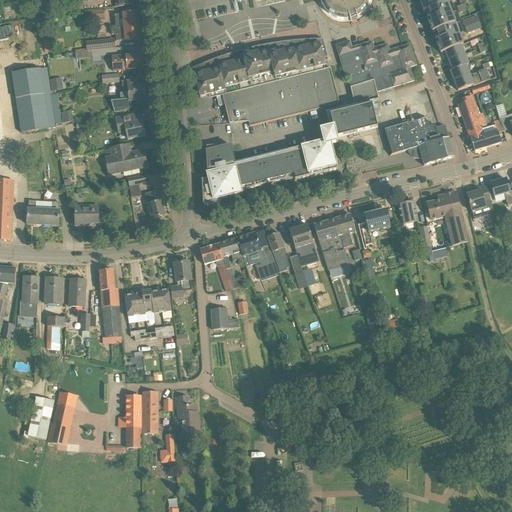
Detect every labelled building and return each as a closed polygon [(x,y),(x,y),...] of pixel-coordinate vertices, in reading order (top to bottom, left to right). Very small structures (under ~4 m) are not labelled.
[(73,0),(74,4),(100,0),(115,0),(116,8),(133,6),(132,0),(73,0)] [(367,8),(369,4),(370,0),(319,0),(319,1),(321,1),(321,3),(324,9),(329,14),(337,18),(344,20),(350,19),(351,22),(358,19),(357,17),(359,16),(362,13),(364,11),(367,8)] [(429,23),(452,15),(446,0),(419,0),(425,12),(429,11),(432,18),(428,20),(429,23)] [(465,4),(457,7),(460,14),(468,10),(465,4)] [(104,10),(85,13),(86,21),(105,19),(104,10)] [(139,13),(115,15),(115,21),(116,28),(140,26),(139,13)] [(455,23),(459,22),(458,18),(454,20),(452,15),(429,23),(433,33),(437,31),(440,39),(436,40),(441,54),(446,52),(461,46),(464,45),(455,23)] [(477,16),(463,22),(468,34),(482,28),(477,16)] [(116,28),(112,29),(112,35),(115,35),(116,36),(117,42),(141,40),(140,26),(116,28)] [(115,39),(86,42),(87,49),(87,52),(116,49),(115,39)] [(325,66),(324,61),(323,59),(327,58),(328,60),(323,40),(313,40),(304,40),(299,41),(290,42),(285,42),(275,44),(270,45),(260,47),(251,49),(246,50),(235,53),(230,54),(225,56),(220,58),(216,59),(212,61),(203,64),(198,66),(189,71),(194,89),(198,88),(200,97),(216,94),(225,91),(226,95),(222,96),(229,124),(249,123),(250,127),(315,111),(340,105),(331,68),(326,70),(325,70),(324,66),(325,66)] [(374,49),(372,42),(358,47),(359,49),(353,51),(350,42),(336,46),(338,52),(346,79),(349,78),(351,87),(359,84),(357,76),(367,73),(365,67),(378,63),(374,49)] [(374,49),(378,63),(365,67),(367,73),(357,76),(359,84),(374,80),(375,81),(377,93),(395,87),(413,81),(409,68),(416,66),(410,45),(396,50),(397,53),(391,55),(387,45),(374,49)] [(484,70),(478,72),(479,75),(471,78),(470,75),(467,66),(469,65),(461,46),(446,52),(447,56),(445,57),(449,67),(451,67),(453,71),(450,72),(452,76),(450,77),(454,88),(456,87),(458,91),(473,86),(473,87),(490,80),(486,69),(493,66),(492,62),(482,66),(484,70)] [(142,55),(126,57),(126,56),(112,57),(113,72),(127,70),(144,68),(142,55)] [(56,128),(51,96),(47,68),(12,74),(22,133),(56,128)] [(119,75),(102,76),(103,85),(120,83),(119,75)] [(56,80),(51,81),(53,92),(61,90),(61,85),(57,86),(56,80)] [(359,84),(351,87),(351,88),(350,88),(355,106),(326,113),(330,128),(321,131),(324,143),(235,165),(230,145),(207,147),(209,174),(207,175),(208,179),(203,180),(202,180),(204,206),(215,205),(210,205),(210,202),(219,200),(242,194),(242,192),(242,187),(247,187),(247,189),(246,189),(246,190),(247,190),(292,179),(292,178),(291,178),(290,175),(294,174),(294,176),(301,174),(302,179),(302,180),(338,171),(338,170),(337,170),(331,145),(338,143),(337,138),(351,135),(378,128),(372,102),(379,100),(377,93),(375,81),(374,80),(359,84)] [(145,85),(136,86),(136,81),(122,82),(122,90),(123,90),(123,94),(120,94),(121,102),(115,102),(116,113),(131,109),(130,102),(147,100),(145,85)] [(489,84),(472,90),(473,95),(491,90),(489,84)] [(58,95),(51,96),(56,128),(62,127),(58,95)] [(480,115),(473,96),(460,100),(462,104),(458,105),(466,129),(480,124),(477,116),(480,115)] [(511,114),(507,117),(503,106),(496,108),(500,119),(501,120),(504,132),(504,133),(511,129),(511,114)] [(71,112),(62,114),(63,124),(73,122),(71,112)] [(142,121),(136,122),(134,115),(126,117),(116,119),(119,134),(127,132),(129,140),(145,137),(142,121)] [(427,118),(382,131),(382,132),(385,131),(392,155),(389,156),(390,156),(407,151),(408,152),(408,153),(409,154),(409,155),(410,156),(411,157),(412,158),(413,158),(414,159),(415,159),(416,159),(417,160),(418,160),(419,160),(420,160),(421,160),(422,159),(424,167),(433,164),(433,167),(446,164),(445,161),(454,158),(451,145),(449,139),(445,126),(440,128),(439,128),(436,129),(435,128),(430,130),(428,123),(426,123),(425,120),(427,119),(427,118)] [(499,134),(504,132),(501,120),(494,122),(497,131),(484,135),(480,124),(466,129),(474,152),(502,144),(499,134)] [(86,129),(77,131),(79,139),(88,137),(86,129)] [(106,158),(107,164),(109,175),(147,167),(145,156),(132,159),(129,145),(111,150),(111,149),(104,151),(105,156),(106,158)] [(0,241),(11,242),(13,178),(13,162),(0,161),(0,241)] [(142,177),(128,179),(130,188),(139,186),(143,185),(142,177)] [(506,180),(491,184),(495,198),(505,196),(506,200),(507,206),(511,204),(511,212),(511,213),(511,217),(511,191),(510,192),(506,180)] [(142,197),(139,186),(130,188),(132,199),(142,197)] [(486,186),(473,190),(474,193),(467,195),(472,213),(486,209),(485,205),(491,203),(486,186)] [(162,201),(161,201),(158,191),(146,194),(148,205),(149,205),(152,220),(166,216),(162,201)] [(427,204),(431,221),(445,217),(447,222),(451,241),(431,246),(431,248),(432,252),(453,247),(468,243),(461,213),(456,193),(443,196),(444,200),(427,204)] [(44,211),(35,211),(36,202),(28,202),(27,225),(43,226),(44,211)] [(414,202),(398,206),(402,226),(405,225),(418,223),(414,202)] [(44,211),(43,226),(59,227),(59,203),(52,203),(52,211),(44,211)] [(98,207),(84,207),(76,208),(76,227),(85,227),(85,224),(98,224),(98,207)] [(369,232),(390,227),(386,212),(386,211),(386,210),(364,216),(368,228),(362,230),(366,249),(373,248),(369,232)] [(340,237),(343,249),(353,246),(350,234),(355,232),(350,215),(335,219),(340,237)] [(349,265),(345,251),(345,250),(344,251),(343,249),(340,237),(335,219),(314,226),(319,243),(328,271),(349,265)] [(308,226),(285,233),(289,246),(294,245),(295,250),(297,256),(301,268),(319,262),(316,251),(308,226)] [(420,229),(423,249),(431,248),(431,246),(428,229),(428,227),(420,229)] [(269,242),(270,247),(260,249),(255,233),(237,239),(241,253),(243,259),(246,268),(250,266),(256,264),(261,282),(280,276),(278,269),(279,269),(269,242)] [(279,234),(267,238),(269,242),(279,269),(284,267),(282,262),(286,260),(285,249),(279,234)] [(243,259),(241,253),(237,239),(219,245),(233,290),(238,289),(228,258),(232,257),(234,262),(243,259)] [(233,290),(219,245),(200,251),(204,265),(216,262),(226,292),(233,290)] [(349,250),(345,251),(349,265),(353,264),(349,250)] [(360,250),(352,252),(355,262),(362,260),(360,250)] [(371,250),(362,252),(364,259),(373,257),(371,250)] [(297,256),(290,259),(295,274),(303,272),(301,268),(297,256)] [(189,263),(175,265),(178,287),(170,288),(172,300),(184,298),(183,290),(191,289),(191,291),(192,291),(190,281),(191,281),(189,263)] [(16,269),(0,267),(0,285),(2,285),(2,283),(15,284),(16,269)] [(119,290),(118,290),(115,291),(113,271),(100,272),(103,309),(106,338),(117,338),(122,338),(119,290)] [(39,279),(25,278),(23,305),(37,305),(39,279)] [(63,280),(47,279),(45,305),(61,306),(63,280)] [(86,281),(71,280),(69,307),(85,308),(86,281)] [(0,334),(1,335),(8,301),(5,301),(8,287),(0,286),(0,334)] [(159,289),(159,292),(151,293),(154,314),(162,313),(160,292),(159,289)] [(154,314),(151,293),(151,291),(143,292),(145,314),(153,313),(154,314)] [(168,291),(162,292),(160,292),(162,313),(163,313),(163,320),(172,318),(168,291)] [(143,292),(142,292),(142,294),(134,295),(134,293),(137,317),(146,316),(145,314),(143,292)] [(137,317),(134,293),(133,293),(134,295),(125,296),(128,318),(137,317)] [(247,302),(238,304),(240,316),(249,314),(247,302)] [(239,321),(228,321),(227,309),(221,310),(211,311),(213,331),(223,330),(239,329),(239,321)] [(90,316),(82,316),(81,332),(90,332),(90,316)] [(61,328),(65,328),(65,319),(48,319),(47,344),(47,350),(61,350),(60,348),(61,328)] [(397,320),(386,323),(388,330),(399,328),(397,320)] [(383,337),(378,321),(368,324),(373,340),(383,337)] [(15,326),(4,324),(2,341),(12,342),(15,326)] [(427,337),(423,326),(400,332),(403,343),(427,337)] [(150,335),(151,340),(157,339),(156,329),(145,331),(146,335),(150,335)] [(177,335),(177,345),(189,344),(188,334),(177,335)] [(395,353),(381,356),(383,365),(397,362),(395,353)] [(315,373),(307,375),(310,386),(319,384),(315,373)] [(158,393),(143,393),(143,435),(158,435),(158,412),(158,399),(158,393)] [(198,415),(195,415),(194,406),(190,406),(189,396),(177,397),(179,424),(183,424),(183,434),(193,433),(193,432),(200,432),(198,415)] [(141,450),(140,398),(127,397),(127,420),(119,419),(119,428),(126,428),(126,449),(141,450)] [(55,402),(36,398),(30,427),(29,433),(27,439),(47,441),(55,402)] [(173,411),(173,400),(164,400),(165,411),(173,411)] [(75,409),(58,405),(53,426),(70,430),(75,409)] [(175,462),(173,436),(166,436),(167,450),(160,450),(161,463),(168,462),(168,463),(175,462)] [(183,449),(181,452),(181,456),(183,458),(187,458),(190,455),(190,452),(187,449),(183,449)] [(188,464),(186,464),(186,461),(178,462),(179,473),(189,473),(188,464)] [(307,482),(306,477),(297,474),(291,482),(297,490),(307,482)] [(177,498),(168,500),(169,509),(178,507),(177,498)]
